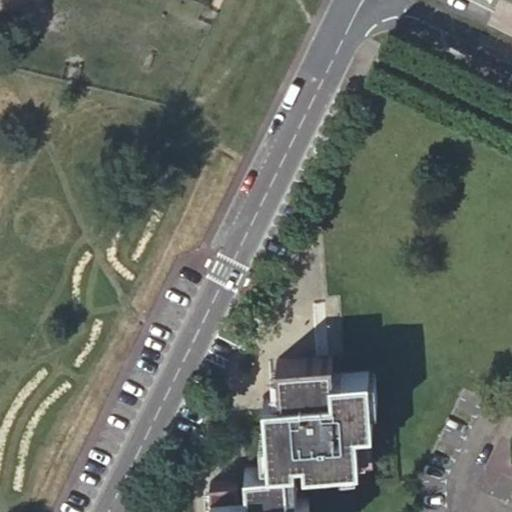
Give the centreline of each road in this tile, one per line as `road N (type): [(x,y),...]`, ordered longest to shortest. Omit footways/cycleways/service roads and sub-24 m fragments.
road 1 (residential): [(96,511),(353,0)]
road 2 (residential): [(368,0),(511,70)]
road 3 (residential): [(499,400),(465,477),(459,511)]
